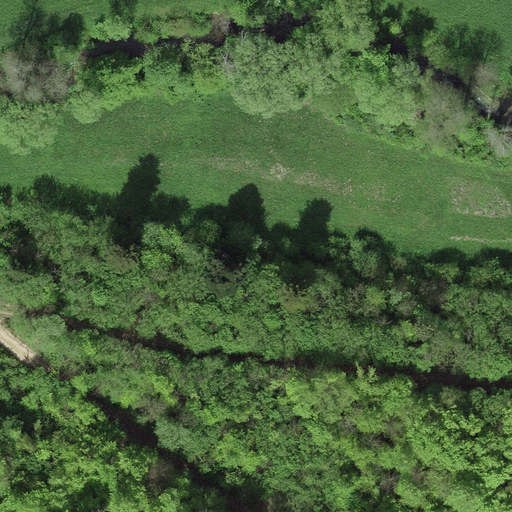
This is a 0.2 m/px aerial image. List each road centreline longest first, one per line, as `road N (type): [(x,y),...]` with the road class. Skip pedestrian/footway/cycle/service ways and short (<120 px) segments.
road 1 (track): [(0,310),(219,350),(511,383)]
road 2 (track): [(0,344),(235,511)]
